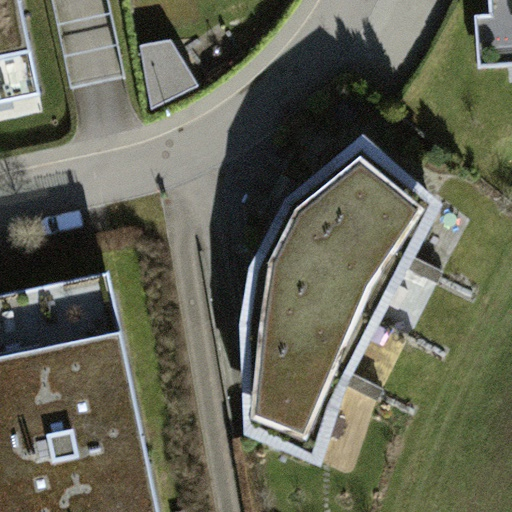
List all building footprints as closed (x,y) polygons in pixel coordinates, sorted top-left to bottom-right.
[(20,0),(0,0),(0,101),(40,93),(20,0)] [(59,0),(68,72),(121,66),(113,0),(59,0)] [(511,0),(498,0),(499,16),(484,17),(490,102),(511,100),(511,0)] [(176,38),(140,54),(162,105),(198,90),(176,38)] [(465,225),(380,153),(298,216),(262,284),(258,369),(263,452),(340,488),(374,386),(465,225)] [(0,292),(0,511),(160,511),(110,270),(0,292)]
